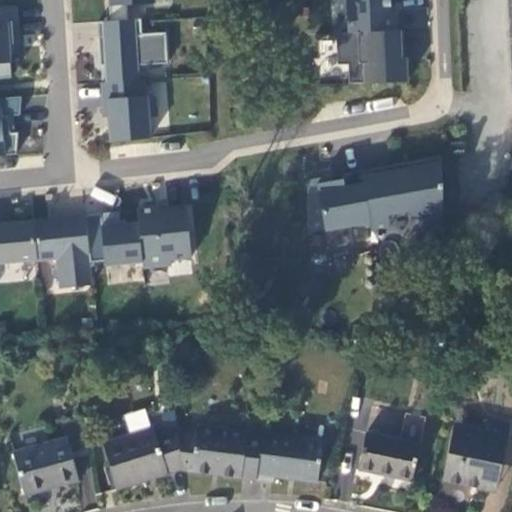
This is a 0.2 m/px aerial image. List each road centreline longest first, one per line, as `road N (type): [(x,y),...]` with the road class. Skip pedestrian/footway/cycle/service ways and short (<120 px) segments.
road 1 (residential): [(53,169),(243,147),(431,105),(437,0)]
road 2 (residential): [(47,0),(53,169)]
